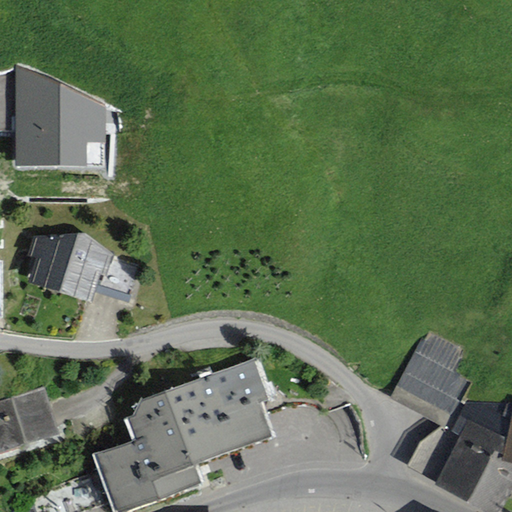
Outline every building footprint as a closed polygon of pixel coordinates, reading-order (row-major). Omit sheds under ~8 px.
[(148,255),(45,227),(31,281),(108,301),(113,283),(138,290),(148,255)] [(459,349),(420,331),(390,398),(454,427),(474,382),(450,371),(459,349)] [(295,429),(269,362),(142,411),(153,438),(106,456),(127,511),(132,511),(226,476),(219,459),(295,429)] [(53,387),(0,407),(0,431),(10,456),(71,432),(53,387)] [(511,407),(506,436),(502,459),(511,460),(511,407)] [(468,419),(435,484),(486,511),(494,511),(511,482),(511,460),(502,459),(506,436),(468,419)]
